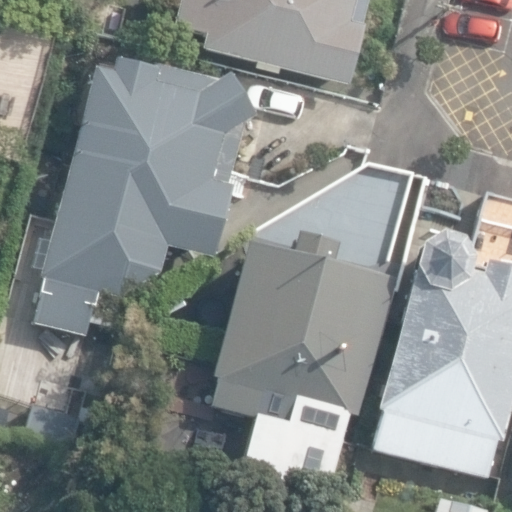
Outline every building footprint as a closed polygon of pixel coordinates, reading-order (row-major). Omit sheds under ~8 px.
[(80,0),(75,18),(108,28),(109,25),(116,0),(80,0)] [(200,51),(346,88),(361,28),(358,28),(365,0),(179,0),(172,29),(204,37),(200,51)] [(31,325),(83,339),(90,310),(111,315),(115,299),(118,299),(159,275),(167,250),(214,260),(241,127),(249,123),(224,78),(211,85),(111,65),(108,78),(91,74),(38,280),(42,281),(31,325)] [(389,262),(410,178),(364,167),(344,251),(389,262)] [(511,265),(511,203),(482,197),(469,255),(511,265)] [(328,271),(335,243),(295,233),(288,260),(239,249),(207,378),(213,380),(206,409),(252,420),(239,474),(327,495),(346,417),(356,420),(389,285),(328,271)] [(372,453),(486,481),(496,444),(499,444),(511,389),(511,275),(467,264),(454,247),(434,241),(413,252),(408,274),(376,414),(381,416),(372,453)] [(19,440),(68,454),(78,419),(29,405),(19,440)] [(484,511),(437,499),(433,511),(484,511)]
